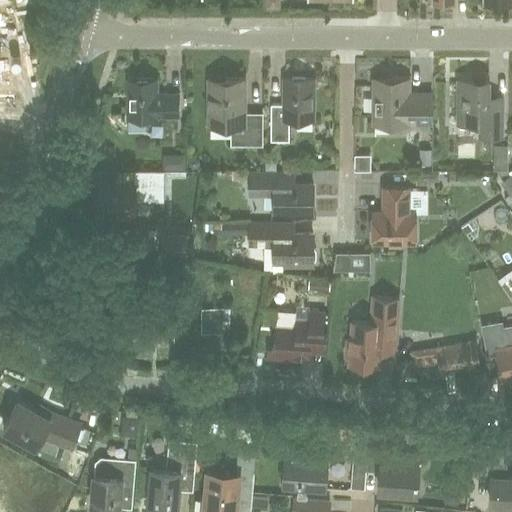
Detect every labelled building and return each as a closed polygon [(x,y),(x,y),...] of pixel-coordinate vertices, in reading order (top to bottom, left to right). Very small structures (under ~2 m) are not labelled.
[(281,0),(264,0),(265,10),(282,10),(281,0)] [(178,93),(156,93),(156,78),(125,78),(125,91),(125,118),(156,118),(156,116),(178,116),(178,93)] [(261,112),(244,112),(244,78),(207,79),(207,125),(229,125),(229,145),(261,145),(261,112)] [(288,119),(312,119),(313,78),(283,78),(283,105),(269,105),(269,141),(288,141),(288,119)] [(431,94),(407,94),(407,79),(374,78),(374,111),(374,123),(406,124),(406,122),(431,123),(431,94)] [(478,137),(501,137),(501,130),(501,94),(488,94),(488,80),(457,80),(457,123),(478,123),(478,137)] [(508,169),(508,141),(494,142),(494,169),(508,169)] [(430,163),(431,145),(418,145),(418,163),(430,163)] [(163,152),(164,168),(185,166),(184,151),(163,152)] [(370,151),(355,151),(355,169),(371,169),(370,151)] [(115,166),(115,186),(132,186),(132,171),(159,171),(162,171),(162,167),(115,166)] [(231,177),(249,177),(249,173),(295,173),(295,168),(231,167),(231,177)] [(430,169),(416,169),(416,181),(428,181),(428,178),(439,178),(438,169),(430,169)] [(511,170),(501,177),(510,192),(511,190),(511,170)] [(162,171),(159,171),(132,171),(132,186),(115,186),(95,185),(94,214),(133,214),(133,202),(143,202),(143,197),(162,197),(162,171)] [(297,213),(299,211),(309,211),(310,197),(312,197),(312,184),(295,184),(295,173),(249,173),(249,177),(248,196),(272,196),(272,211),(286,211),(288,213),(290,214),(293,214),(295,214),(297,213)] [(413,212),(407,212),(407,188),(382,188),(382,212),(372,212),(372,241),(413,241),(413,212)] [(407,212),(413,212),(427,212),(428,188),(407,188),(407,212)] [(462,224),(471,237),(477,233),(478,223),(475,215),(462,224)] [(248,232),(248,223),(272,223),(295,223),(295,220),(248,219),(213,219),(213,232),(248,232)] [(248,235),(247,246),(272,246),(272,260),(284,260),(284,264),(287,266),(296,267),(298,264),(298,260),(309,260),(312,260),(314,258),(314,249),(312,246),(312,234),(295,234),(295,226),(295,223),(272,223),(248,223),(248,232),(248,235)] [(312,226),(295,226),(295,234),(312,234),(312,226)] [(157,246),(157,251),(187,255),(189,238),(159,234),(157,246)] [(333,267),(369,268),(369,249),(354,250),(337,250),(333,267)] [(511,296),(511,264),(497,275),(511,296)] [(332,274),(309,273),(308,287),(330,289),(332,274)] [(419,333),(416,365),(435,367),(435,368),(440,368),(441,367),(449,368),(448,369),(454,369),(464,370),(464,365),(466,340),(479,338),(470,285),(456,288),(451,336),(437,335),(419,333)] [(350,340),(346,340),(345,356),(349,356),(348,363),(377,365),(378,349),(394,350),(395,332),(398,298),(371,297),(370,323),(351,321),(350,340)] [(254,347),(266,347),(270,344),(273,344),(275,311),(276,304),(261,302),(254,347)] [(172,305),(159,305),(133,304),(133,341),(172,341),(172,305)] [(323,312),(309,311),(310,306),(296,305),(296,312),(275,311),(273,344),(270,344),(266,347),(265,353),(269,357),(275,358),(279,354),(280,352),(294,353),(297,356),(300,353),(302,355),(303,357),(308,357),(308,349),(324,351),(326,330),(322,330),(323,312)] [(230,333),(229,328),(229,308),(200,308),(201,333),(223,334),(230,333)] [(511,377),(511,321),(503,323),(502,318),(482,321),(486,348),(495,347),(501,379),(511,377)] [(41,435),(70,447),(79,424),(55,414),(40,406),(37,411),(19,401),(10,417),(4,428),(35,445),(41,435)] [(353,446),(350,486),(365,487),(366,470),(369,427),(338,425),(337,444),(353,446)] [(369,427),(366,470),(380,471),(378,489),(416,492),(418,462),(390,460),(391,454),(398,455),(400,429),(369,427)] [(472,435),(440,433),(438,454),(470,457),(472,442),(472,435)] [(148,495),(147,504),(177,507),(179,488),(181,471),(194,472),(195,468),(197,443),(183,442),(182,455),(168,454),(167,468),(151,466),(148,495)] [(492,476),(490,503),(507,504),(511,504),(511,477),(502,476),(505,445),(472,442),(470,457),(469,473),(492,476)] [(199,511),(235,511),(236,511),(238,491),(252,492),(256,452),(239,450),(237,472),(207,469),(205,500),(200,500),(199,511)] [(325,488),(327,458),(285,455),(282,485),(325,488)] [(0,456),(0,482),(14,491),(22,478),(33,482),(50,490),(56,478),(18,456),(13,464),(6,460),(0,456)] [(90,508),(119,511),(119,505),(131,506),(132,494),(135,460),(101,457),(94,462),(93,475),(90,508)] [(193,489),(194,472),(181,471),(179,488),(193,489)] [(0,482),(0,511),(18,511),(17,511),(7,504),(14,491),(0,482)] [(250,511),(251,508),(252,492),(238,491),(236,511),(247,511),(250,511)] [(268,493),(252,492),(251,508),(267,509),(268,493)] [(328,511),(329,501),(330,498),(292,495),(290,511),(328,511)]
